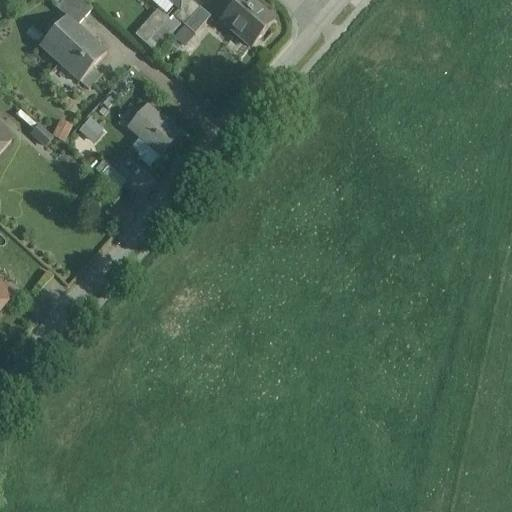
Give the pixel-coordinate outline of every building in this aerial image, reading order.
[(79,0),(65,0),(57,10),(66,19),(76,27),(91,10),(79,0)] [(190,0),(174,0),(175,0),(172,4),(179,10),(180,11),(190,0)] [(190,0),(180,11),(179,10),(172,17),(181,25),(183,27),(199,9),(190,0)] [(274,23),(246,0),(241,0),(221,24),(251,50),(274,23)] [(199,9),(183,27),(193,36),(210,18),(199,9)] [(157,10),(134,36),(155,54),(181,25),(172,17),(169,21),(157,10)] [(76,27),(66,19),(39,49),(79,84),(106,54),(76,27)] [(178,136),(147,108),(140,115),(130,128),(127,130),(159,158),(178,136)] [(134,110),(123,122),(130,128),(140,115),(134,110)] [(90,118),(78,130),(91,142),(103,130),(90,118)] [(60,119),(52,135),(64,141),(72,125),(60,119)] [(0,132),(0,155),(12,142),(0,132)] [(126,183),(108,168),(100,176),(118,192),(126,183)] [(0,288),(0,314),(13,299),(0,288)]
